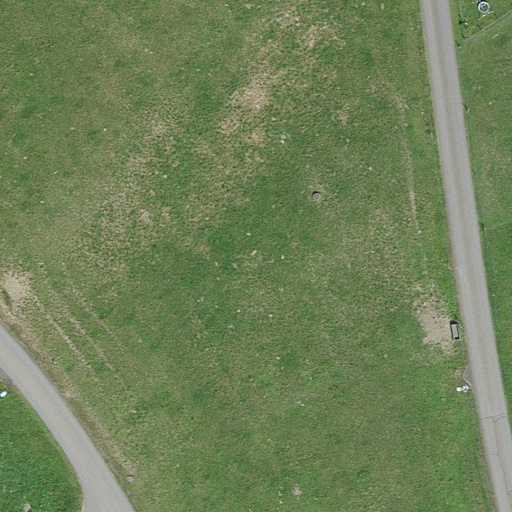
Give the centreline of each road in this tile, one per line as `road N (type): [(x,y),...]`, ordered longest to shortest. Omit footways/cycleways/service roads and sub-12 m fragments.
road 1 (residential): [(430,0),(505,511)]
road 2 (unclassified): [(116,511),(0,343)]
